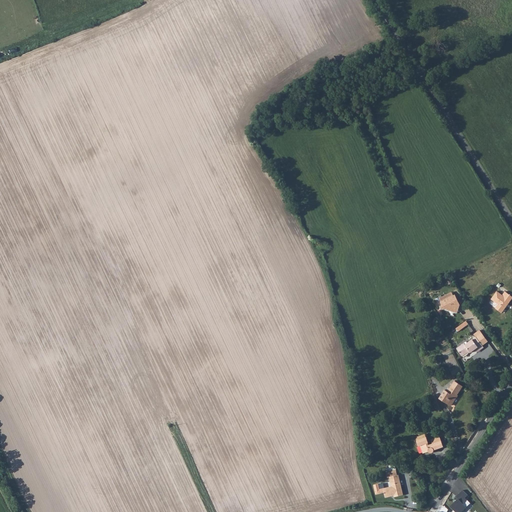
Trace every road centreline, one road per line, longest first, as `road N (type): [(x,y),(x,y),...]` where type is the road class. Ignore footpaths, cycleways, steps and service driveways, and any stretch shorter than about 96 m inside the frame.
road 1 (unclassified): [(511,221),(376,0)]
road 2 (unclassified): [(431,511),(511,382)]
road 3 (track): [(14,51),(135,0)]
